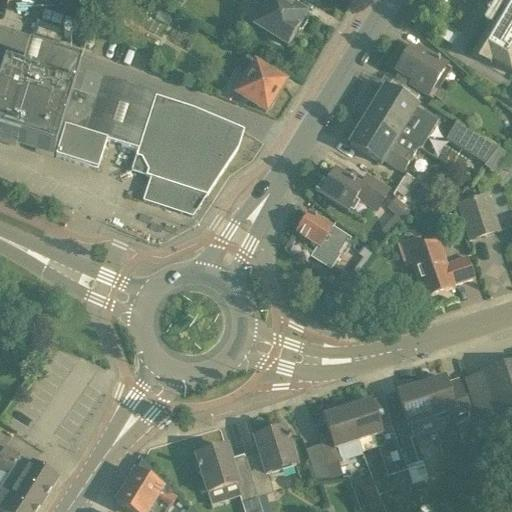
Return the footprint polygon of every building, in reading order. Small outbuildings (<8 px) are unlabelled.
[(247,0),(265,11),(255,28),(286,47),(305,15),(279,0),(247,0)] [(511,0),(508,0),(478,51),(511,70),(511,0)] [(59,44),(63,32),(39,24),(35,37),(59,44)] [(451,71),(417,50),(415,54),(410,51),(396,73),(413,84),(410,88),(432,101),(451,71)] [(0,142),(53,158),(54,154),(57,155),(56,159),(88,169),(89,165),(97,161),(101,162),(106,144),(138,153),(136,159),(137,160),(137,159),(142,161),(148,173),(146,177),(145,178),(149,180),(206,198),(207,198),(238,151),(244,133),(195,112),(155,98),(29,58),(23,79),(3,73),(0,83),(0,142)] [(267,112),(284,84),(255,66),(244,60),(238,71),(249,77),(239,94),(267,112)] [(367,119),(416,149),(431,125),(413,113),(415,110),(385,91),(367,119)] [(401,174),(416,149),(367,119),(350,147),(380,166),(382,162),(401,174)] [(484,167),(497,150),(455,123),(445,142),(484,166),(484,167)] [(497,150),(484,167),(483,168),(494,176),(507,158),(497,150)] [(359,189),(334,173),(319,197),(347,214),(355,202),(375,214),(388,193),(365,179),(359,189)] [(402,204),(417,183),(405,175),(391,196),(402,204)] [(388,239),(400,225),(410,213),(394,199),(386,209),(394,216),(380,232),(388,239)] [(468,243),(498,234),(487,199),(457,208),(468,243)] [(329,269),(337,256),(344,246),(328,236),(331,232),(307,216),(295,236),(319,251),(313,259),(329,269)] [(423,249),(419,238),(396,246),(404,270),(412,267),(424,301),(454,291),(453,289),(474,282),(467,260),(445,267),(438,244),(423,249)] [(358,256),(363,260),(355,269),(359,272),(373,255),(365,248),(358,256)] [(471,418),(472,423),(482,453),(503,446),(503,447),(511,443),(511,366),(481,376),(482,377),(465,382),(470,397),(476,416),(471,418)] [(476,416),(470,397),(461,400),(459,394),(448,398),(443,381),(419,388),(434,433),(445,429),(448,423),(454,426),(455,428),(472,423),(471,418),(476,416)] [(414,439),(434,433),(419,388),(395,396),(400,413),(390,417),(401,451),(404,455),(411,477),(424,473),(418,450),(414,439)] [(346,411),(357,445),(378,438),(382,451),(396,447),(387,417),(376,420),(370,403),(346,411)] [(337,451),(357,445),(346,411),(322,418),(328,435),(317,439),(326,468),(312,473),(314,481),(329,480),(342,476),(339,465),(341,464),(337,451)] [(248,475),(259,511),(270,511),(266,496),(272,495),(266,478),(295,468),(284,431),(253,440),(263,471),(248,475)] [(5,481),(40,503),(55,478),(8,449),(0,460),(0,470),(9,476),(5,481)] [(259,511),(248,475),(236,479),(226,449),(195,459),(210,508),(239,499),(243,511),(259,511)] [(166,511),(175,499),(169,496),(172,493),(142,461),(115,504),(127,511),(164,511),(165,511),(166,511)] [(0,511),(1,511),(33,511),(40,503),(5,481),(0,489),(0,511)]
